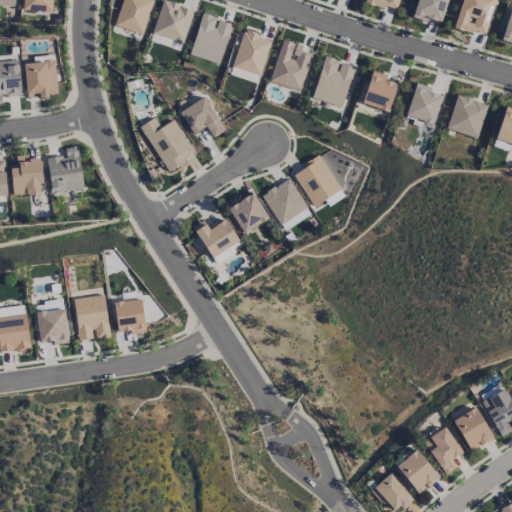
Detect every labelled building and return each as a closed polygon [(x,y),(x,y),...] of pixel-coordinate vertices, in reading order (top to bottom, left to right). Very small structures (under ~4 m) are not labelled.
[(52,11),(52,0),(23,0),(23,10),(52,11)] [(142,34),(152,0),(121,0),(114,25),(142,34)] [(193,9),(163,0),(161,0),(151,34),(182,43),(193,9)] [(397,9),(400,0),(365,0),(364,3),(383,8),(384,5),(397,9)] [(416,0),(412,16),(440,24),(446,0),(416,0)] [(494,0),(460,0),(454,27),(486,35),(494,0)] [(189,55),(219,63),(230,23),(216,19),(217,17),(201,12),(189,55)] [(244,29),(230,65),(258,75),(271,39),(244,29)] [(311,53),(301,50),(302,45),(281,39),(269,81),(300,90),(311,53)] [(312,98),(342,106),(353,67),(338,63),(339,60),(323,56),(312,98)] [(0,103),(1,103),(1,96),(20,95),(18,60),(0,60),(0,103)] [(56,95),(54,61),(24,62),(25,96),(38,96),(56,95)] [(361,103),(387,111),(396,83),(385,79),(387,75),(371,70),(361,103)] [(405,115),(432,124),(441,95),(430,91),(431,87),(415,82),(405,115)] [(487,104),(456,94),(445,128),(476,138),(487,104)] [(192,134),(206,126),(212,137),(224,129),(204,96),(178,111),(192,134)] [(511,108),(505,106),(492,145),(509,151),(511,144),(511,108)] [(194,154),(173,119),(160,127),(154,117),(139,126),(166,171),(194,154)] [(50,192),(82,189),(78,146),(64,147),(65,155),(46,157),(50,192)] [(11,195),(41,194),(40,157),(28,158),(28,154),(16,155),(17,167),(10,167),(11,195)] [(339,190),(320,155),(292,171),(311,206),(339,190)] [(279,224),(306,207),(288,177),(260,194),(279,224)] [(268,218),(252,192),(227,207),(243,233),(268,218)] [(284,230),(310,213),(307,208),(281,225),(284,230)] [(210,257),(238,241),(225,219),(208,228),(203,220),(192,226),(210,257)] [(104,294),(72,298),(77,339),(93,338),(93,339),(109,337),(104,294)] [(112,302),(117,331),(129,330),(129,334),(145,331),(139,298),(112,302)] [(68,342),(63,301),(34,305),(39,342),(52,340),(52,344),(68,342)] [(0,351),(30,347),(24,304),(0,307),(0,351)] [(511,419),(511,403),(505,389),(481,400),(498,436),(511,430),(507,422),(511,419)] [(468,450),(491,439),(477,407),(453,418),(468,450)] [(450,459),(461,453),(446,426),(423,439),(443,474),(455,468),(450,459)] [(417,493),(438,477),(415,449),(395,465),(417,493)] [(395,511),(411,498),(389,472),(369,490),(382,504),(385,501),(394,511),(395,511)] [(511,511),(511,500),(489,511),(488,511),(511,511)]
